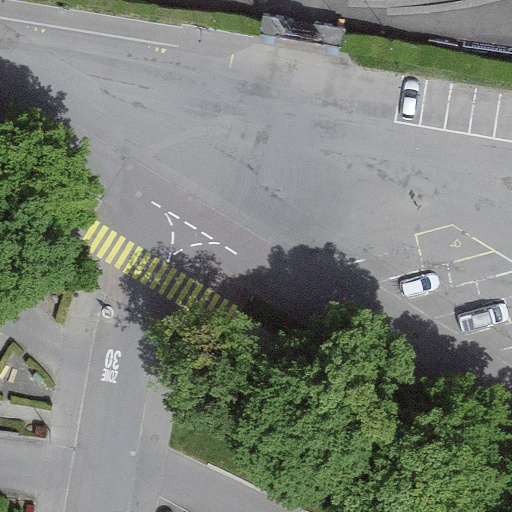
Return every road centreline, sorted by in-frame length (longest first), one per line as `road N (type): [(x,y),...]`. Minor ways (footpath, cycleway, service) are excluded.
road 1 (residential): [(156,179),(511,410)]
road 2 (residential): [(156,179),(150,266),(107,511)]
road 3 (residential): [(0,88),(156,179)]
